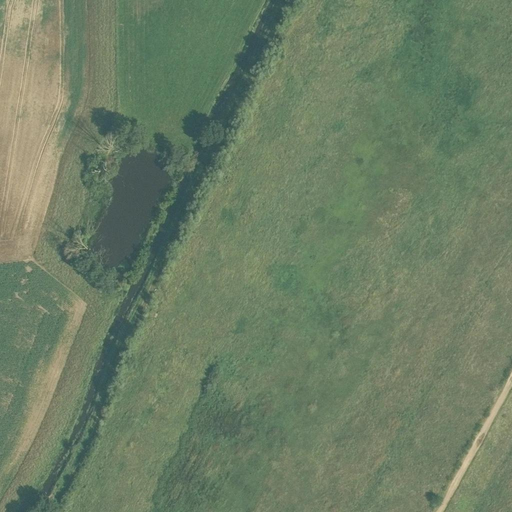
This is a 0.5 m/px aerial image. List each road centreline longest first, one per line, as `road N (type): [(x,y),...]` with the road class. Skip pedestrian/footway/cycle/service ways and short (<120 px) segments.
road 1 (track): [(289,0),(49,511)]
road 2 (track): [(511,379),(438,511)]
